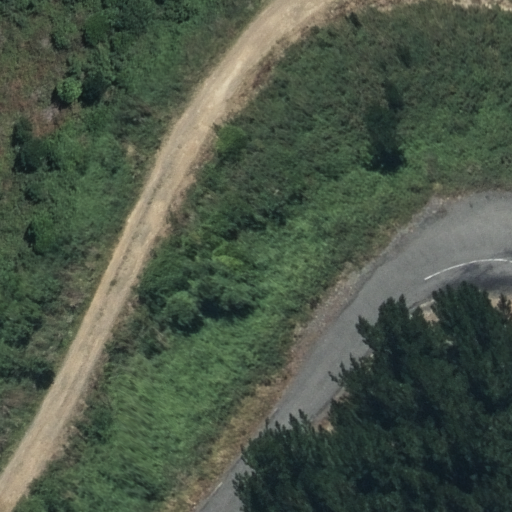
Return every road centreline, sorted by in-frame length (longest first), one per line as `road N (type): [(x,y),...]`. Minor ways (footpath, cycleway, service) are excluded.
road 1 (track): [(7,511),(227,83),(286,22),(322,0)]
road 2 (track): [(236,511),(404,299),(448,271),(511,264)]
